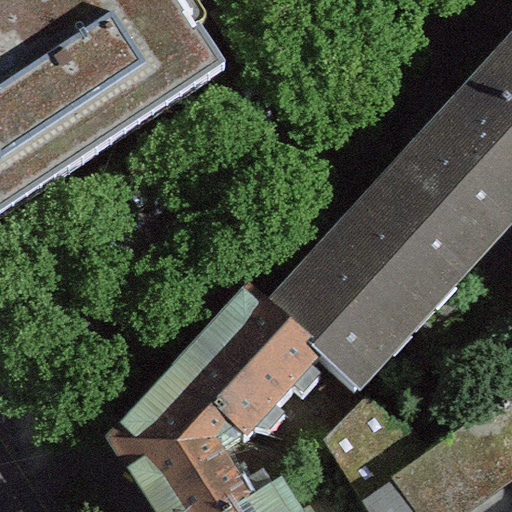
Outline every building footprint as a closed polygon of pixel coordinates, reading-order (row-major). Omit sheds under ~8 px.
[(0,0),(0,219),(225,72),(177,0),(0,0)] [(399,174),(484,252),(511,221),(511,66),(504,59),(399,174)] [(320,358),(356,391),(484,252),(399,174),(271,314),(320,358)] [(271,314),(250,294),(175,375),(235,430),(246,440),(273,409),(275,411),(294,390),(292,389),(320,358),(271,314)] [(175,375),(113,444),(156,511),(238,511),(251,504),(213,444),(235,430),(175,375)] [(511,396),(429,456),(366,400),(325,441),(364,502),(393,482),(413,511),(465,511),(511,479),(511,396)] [(251,504),(238,511),(299,511),(282,484),(251,504)]
